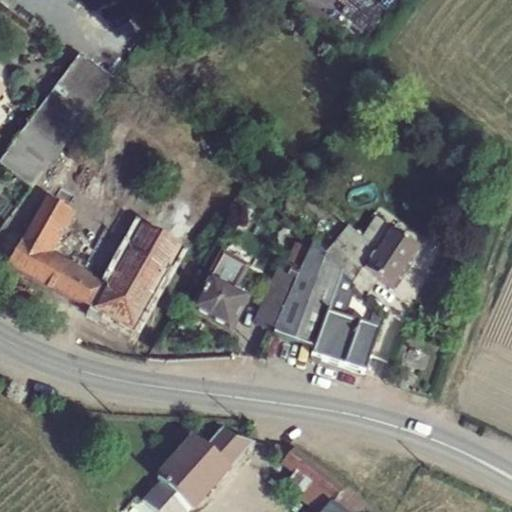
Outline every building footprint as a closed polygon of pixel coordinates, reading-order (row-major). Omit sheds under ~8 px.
[(334,0),(333,2),(371,36),(403,0),(334,0)] [(114,81),(80,56),(0,163),(0,168),(31,191),(114,81)] [(105,158),(78,143),(45,200),(70,214),(73,216),(83,197),(95,175),(105,158)] [(150,206),(95,175),(83,197),(138,227),(150,206)] [(6,268),(73,305),(86,281),(45,258),(70,214),(45,200),(6,268)] [(340,276),(362,301),(376,281),(393,293),(420,253),(375,222),(361,242),(348,230),(324,258),(340,276)] [(181,251),(138,227),(130,243),(121,238),(111,256),(120,261),(104,291),(90,315),(132,338),(181,251)] [(271,337),(313,351),(340,276),(324,258),(312,245),(307,254),(299,274),(272,335),(271,337)] [(295,248),(286,269),(299,274),(307,254),(295,248)] [(192,312),(228,332),(246,300),(232,292),(244,270),(223,258),(192,312)] [(256,328),(272,335),(299,274),(286,269),(282,267),(256,328)] [(382,323),(362,301),(340,276),(313,351),(311,358),(363,376),(382,323)] [(86,281),(73,305),(90,315),(104,291),(86,281)] [(190,439),(156,478),(192,509),(251,440),(222,432),(217,428),(199,448),(190,439)] [(298,469),(286,485),(319,511),(331,498),(333,500),(345,487),(293,445),(283,457),(298,469)] [(372,511),(374,510),(345,487),(333,500),(346,511),(372,511)] [(318,511),(346,511),(333,500),(331,498),(319,511),(318,511)]
